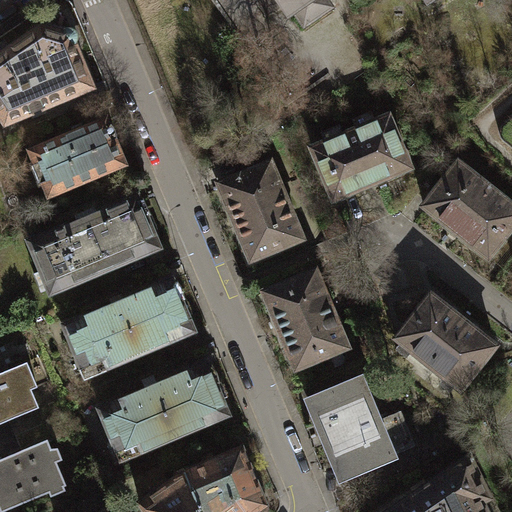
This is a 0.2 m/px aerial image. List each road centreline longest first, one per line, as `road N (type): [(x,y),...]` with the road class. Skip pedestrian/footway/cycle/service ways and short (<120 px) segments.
road 1 (residential): [(99,0),(311,511)]
road 2 (residential): [(511,320),(395,226),(353,234)]
